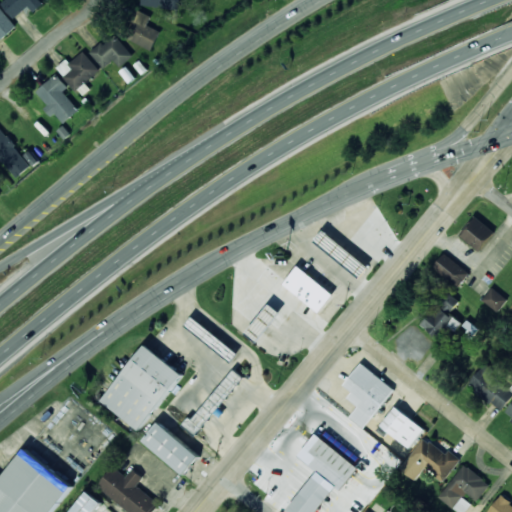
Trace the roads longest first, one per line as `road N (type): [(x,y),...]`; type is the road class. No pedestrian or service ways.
road 1 (secondary): [(0,418),(218,260),(390,175),(511,132)]
road 2 (motorway): [(0,359),(244,173),(347,109),(480,48)]
road 3 (motorway): [(460,9),(187,158),(0,307)]
road 4 (secondary): [(201,511),(511,127)]
road 5 (secondary): [(323,0),(248,43),(0,246)]
road 6 (motorway): [(187,158),(0,274)]
road 7 (residential): [(511,459),(351,328)]
road 8 (residential): [(390,175),(451,141),(511,66)]
road 9 (residential): [(0,86),(97,0)]
